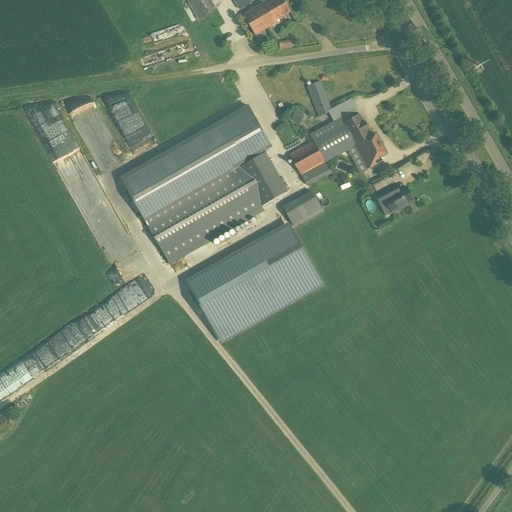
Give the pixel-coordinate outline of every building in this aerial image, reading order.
[(213,46),(225,39),(232,35),(217,8),(220,7),(215,0),(186,0),(198,20),(201,26),(213,46)] [(266,1),(265,0),(233,0),(239,10),(257,0),(259,0),(262,4),(243,15),(255,35),(278,22),(277,20),(291,12),(283,0),(273,0),(267,4),(266,2),(266,1)] [(332,112),(331,109),(320,82),(307,88),(318,118),(329,113),(332,112)] [(170,264),(264,210),(262,207),(288,192),(266,152),(263,146),(242,109),(121,178),(170,264)] [(300,124),(304,116),(303,115),(303,113),(297,110),(291,120),(300,124)] [(387,155),(386,153),(387,151),(384,146),(382,146),(376,134),(372,137),(369,131),(370,130),(365,122),(364,122),(364,121),(360,115),(346,123),(345,123),(346,126),(315,143),(314,142),(307,145),(290,155),(300,174),(325,161),(333,157),(347,150),(356,145),(369,169),(369,170),(383,162),(381,158),(387,155)] [(399,191),(396,184),(375,195),(381,207),(387,204),(393,214),(414,202),(406,187),(399,191)] [(295,228),(324,211),(312,191),(283,207),(295,228)] [(191,292),(221,344),(323,286),(293,234),(191,292)] [(63,358),(84,344),(70,322),(58,330),(64,338),(60,341),(62,344),(56,348),(63,358)]
